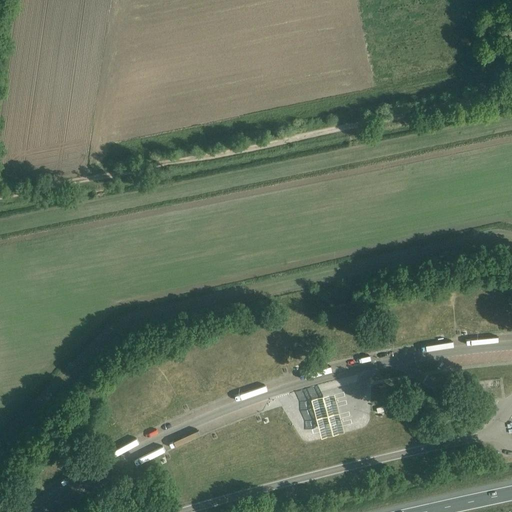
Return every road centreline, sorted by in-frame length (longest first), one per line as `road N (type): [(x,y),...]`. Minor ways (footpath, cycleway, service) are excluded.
road 1 (motorway): [(483,435),(182,511)]
road 2 (track): [(281,139),(511,93)]
road 3 (track): [(0,196),(178,160)]
